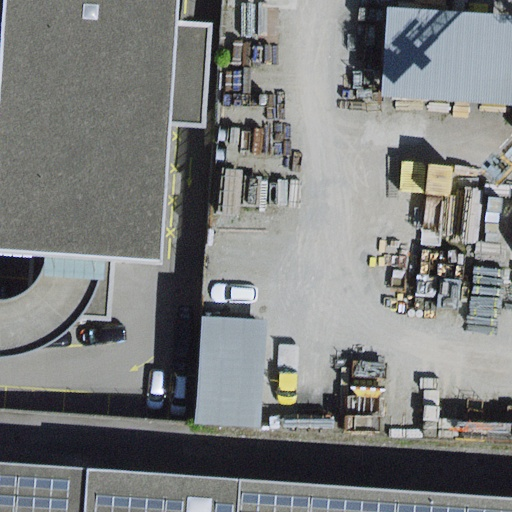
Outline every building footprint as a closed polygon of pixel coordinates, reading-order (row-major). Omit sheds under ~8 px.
[(0,0),(0,99),(4,100),(10,0),(0,0)] [(10,0),(4,100),(0,157),(0,254),(53,258),(112,262),(167,266),(184,0),(10,0)] [(511,109),(511,23),(384,14),(378,100),(511,109)] [(112,262),(53,258),(51,278),(79,280),(110,282),(112,262)] [(267,321),(207,317),(200,424),(261,428),(267,321)] [(83,511),(86,473),(0,467),(0,511),(83,511)] [(237,511),(239,482),(86,473),(83,511),(237,511)] [(448,511),(450,498),(239,482),(237,511),(448,511)] [(511,511),(511,502),(450,498),(448,511),(511,511)]
